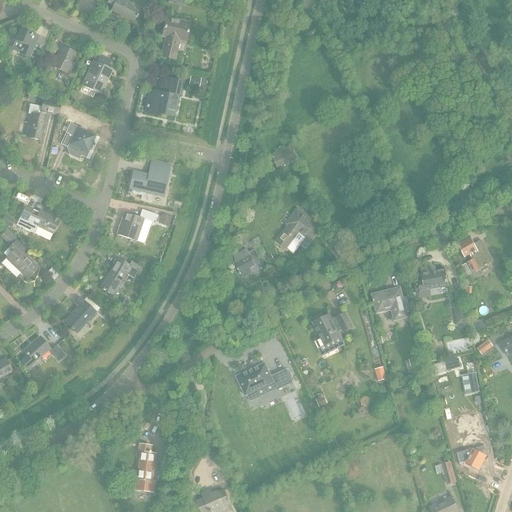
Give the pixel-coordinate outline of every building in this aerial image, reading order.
[(135,17),(137,18),(138,15),(136,15),(139,8),(121,0),(108,0),(107,3),(113,5),(110,11),(133,22),(135,17)] [(176,38),(185,40),(189,23),(165,18),(162,36),(168,38),(165,49),(163,49),(161,57),(174,60),(175,52),(173,51),(176,38)] [(19,54),(29,58),(35,44),(32,43),(35,36),(20,29),(15,41),(23,45),(19,54)] [(53,68),(66,74),(75,53),(61,47),(54,62),(50,60),(44,72),(50,75),(53,68)] [(84,82),(102,91),(111,70),(93,62),(84,82)] [(174,109),(176,109),(182,82),(167,79),(165,88),(166,88),(165,94),(150,91),(145,113),(157,116),(159,110),(173,113),(174,109)] [(44,113),(57,116),(60,103),(43,99),(41,108),(29,106),(27,114),(31,114),(26,138),(40,141),(45,117),(43,117),(44,113)] [(78,155),(86,158),(96,135),(69,124),(65,133),(67,134),(62,145),(69,148),(68,149),(70,153),(71,154),(77,157),(78,155)] [(143,189),(159,193),(164,170),(149,167),(148,175),(133,172),(129,189),(142,192),(143,189)] [(39,211),(37,216),(23,209),(15,226),(34,234),(37,227),(53,234),(59,221),(39,211)] [(144,219),(153,222),(156,214),(142,209),(139,217),(124,212),(116,234),(136,241),(144,219)] [(289,225),(276,242),(286,249),(287,248),(293,252),(295,249),(304,236),(310,241),(320,228),(297,210),(289,220),(287,223),(289,225)] [(16,239),(6,230),(1,236),(12,245),(16,239)] [(470,238),(457,245),(464,257),(469,255),(471,258),(472,258),(473,260),(474,259),(479,269),(492,260),(481,240),(474,244),(470,238)] [(6,259),(27,278),(37,268),(21,253),(24,250),(15,242),(4,254),(7,257),(6,259)] [(235,263),(242,278),(252,273),(249,268),(255,265),(246,248),(234,255),(235,263)] [(130,276),(133,271),(121,264),(118,269),(112,266),(99,287),(113,295),(126,274),(130,276)] [(447,286),(448,286),(445,269),(444,269),(444,270),(436,271),(436,272),(431,273),(430,267),(420,269),(421,274),(420,274),(422,281),(414,283),(416,293),(429,290),(429,289),(447,286)] [(394,320),(407,317),(399,288),(372,295),(377,312),(391,309),(394,320)] [(64,322),(76,333),(95,313),(79,298),(74,303),(78,307),(64,322)] [(453,306),(457,324),(467,322),(463,304),(453,306)] [(343,332),(352,327),(345,313),(336,318),(337,319),(332,321),(329,315),(322,318),(321,317),(314,321),(315,322),(313,323),(321,339),(314,342),(318,349),(340,337),(337,332),(342,330),(343,332)] [(27,355),(20,361),(26,368),(33,362),(48,348),(39,337),(23,351),(27,355)] [(511,337),(501,343),(507,356),(511,353),(511,337)] [(477,349),(482,355),(493,346),(489,340),(477,349)] [(50,350),(58,360),(64,355),(55,345),(50,350)] [(409,359),(411,367),(424,363),(422,356),(409,359)] [(0,360),(0,377),(12,372),(5,359),(0,360)] [(441,360),(426,363),(429,363),(430,370),(446,367),(445,359),(441,360)] [(286,370),(271,376),(271,377),(271,376),(264,363),(236,376),(236,377),(245,396),(247,395),(250,401),(258,397),(255,391),(273,383),(276,390),(292,382),(289,376),(286,370)] [(165,434),(164,445),(174,447),(175,435),(165,434)] [(138,451),(140,452),(138,471),(138,470),(129,469),(127,478),(138,479),(137,488),(155,490),(155,482),(151,482),(154,453),(151,452),(153,445),(140,443),(138,451)] [(479,473),(486,459),(485,458),(482,456),(484,452),(483,448),(456,457),(460,469),(465,467),(471,470),(470,472),(475,475),(477,472),(479,473)] [(441,464),(447,485),(456,482),(451,461),(441,464)] [(204,497),(197,498),(197,508),(205,509),(205,511),(217,511),(217,510),(224,511),(224,498),(217,497),(216,495),(204,495),(204,497)] [(430,508),(431,511),(454,511),(458,511),(452,497),(430,508)]
